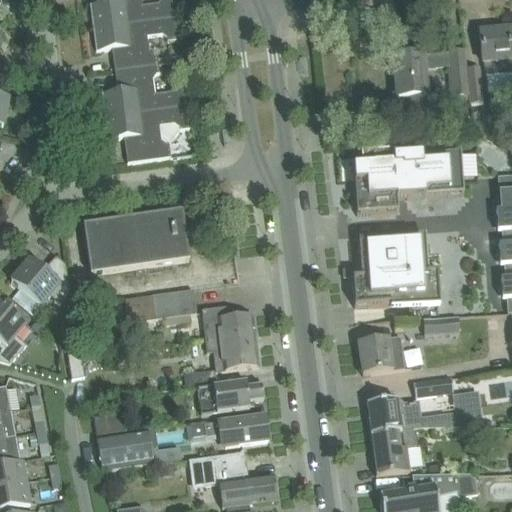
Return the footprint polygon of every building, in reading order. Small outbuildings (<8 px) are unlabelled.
[(105,0),(106,6),(90,8),(93,31),(174,20),(171,0),(161,0),(162,2),(158,7),(143,9),(141,0),(105,0)] [(174,20),(93,31),(96,55),(112,53),(115,74),(158,68),(157,59),(154,59),(149,55),(147,40),(162,38),(167,42),(168,45),(177,43),(177,42),(174,20)] [(494,34),(480,35),(482,55),(483,66),(484,66),(485,78),(486,78),(511,76),(511,63),(508,32),(506,33),(506,32),(503,30),(496,31),(494,33),(494,34)] [(393,84),(391,87),(392,97),(395,100),(397,100),(411,99),(413,127),(433,125),(435,125),(432,96),(426,97),(424,71),(447,68),(450,101),(455,100),(469,99),(466,71),(465,54),(448,55),(448,56),(422,58),(394,60),(396,83),(393,84)] [(118,95),(102,97),(105,120),(186,109),(183,86),(174,87),(174,91),(170,95),(155,98),(153,82),(156,77),(160,77),(158,68),(115,74),(118,95)] [(480,70),(466,71),(469,99),(470,102),(470,107),(483,106),(480,70)] [(186,109),(105,120),(108,143),(124,141),(128,167),(171,161),(169,148),(180,133),(189,132),(189,131),(186,109)] [(464,198),(461,156),(394,161),(394,155),(363,157),(360,157),(361,170),(356,170),(353,170),(357,218),(359,243),(361,281),(355,282),(352,282),(354,311),(357,311),(409,307),(428,306),(429,314),(429,322),(466,320),(457,198),(464,198)] [(511,179),(498,180),(498,182),(504,181),(505,195),(499,195),(500,215),(511,214),(511,179)] [(188,211),(166,214),(171,254),(194,251),(188,211)] [(511,214),(500,215),(496,215),(497,235),(501,235),(508,234),(509,248),(511,247),(511,214)] [(155,215),(134,218),(139,258),(160,255),(155,215)] [(134,218),(114,221),(119,260),(139,258),(134,218)] [(114,221),(93,223),(99,263),(119,260),(114,221)] [(93,223),(72,226),(77,266),(99,263),(93,223)] [(502,248),(498,249),(500,269),(504,269),(510,268),(511,282),(511,281),(511,247),(509,248),(502,248)] [(15,281),(11,286),(20,293),(27,298),(41,310),(50,299),(61,309),(63,311),(72,309),(70,298),(66,268),(56,260),(44,274),(32,265),(28,269),(24,273),(19,277),(15,281)] [(187,274),(175,276),(176,283),(188,282),(187,274)] [(150,279),(142,280),(144,292),(151,291),(150,279)] [(142,280),(134,281),(136,293),(144,292),(142,280)] [(511,281),(511,282),(501,282),(502,303),(511,302),(511,281)] [(109,285),(101,286),(103,297),(110,296),(109,285)] [(101,286),(93,287),(95,298),(103,297),(101,286)] [(129,334),(146,331),(145,325),(156,324),(197,318),(193,294),(152,299),(125,303),(129,334)] [(72,309),(84,308),(82,296),(70,298),(72,309)] [(0,365),(10,368),(23,353),(27,348),(16,339),(25,328),(11,316),(0,306),(0,365)] [(227,322),(226,311),(202,314),(206,343),(255,336),(253,319),(227,322)] [(87,316),(78,317),(78,329),(88,328),(87,316)] [(424,340),(459,338),(458,321),(423,324),(424,340)] [(37,323),(31,331),(40,338),(46,331),(37,323)] [(148,349),(165,347),(163,335),(147,337),(148,349)] [(259,371),(255,336),(206,343),(208,357),(222,356),(224,375),(259,371)] [(363,379),(382,376),(404,373),(400,341),(358,347),(363,379)] [(72,383),(85,381),(81,356),(68,359),(72,383)] [(187,392),(216,388),(215,375),(186,379),(187,392)] [(451,382),(413,388),(415,401),(415,402),(453,396),(451,382)] [(247,391),(246,385),(215,389),(197,392),(200,419),(250,412),(249,406),(264,404),(261,389),(247,391)] [(6,390),(0,391),(0,417),(11,416),(6,390)] [(420,405),(397,408),(396,402),(386,404),(367,407),(367,409),(368,409),(372,437),(371,437),(371,439),(413,433),(421,432),(459,431),(478,431),(484,430),(480,396),(454,399),(456,417),(422,422),(420,405)] [(32,412),(41,410),(39,398),(30,400),(32,412)] [(11,416),(0,417),(0,442),(15,440),(12,420),(11,416)] [(124,438),(121,417),(94,421),(97,443),(128,439),(128,437),(124,438)] [(269,445),(266,419),(187,430),(189,444),(220,440),(221,451),(269,445)] [(43,423),(34,425),(36,437),(45,435),(43,423)] [(371,439),(370,439),(370,441),(372,440),(372,444),(374,457),(377,479),(376,479),(376,481),(410,476),(409,471),(407,453),(415,451),(414,439),(413,433),(371,439)] [(45,435),(36,437),(38,448),(48,446),(45,435)] [(102,475),(122,472),(156,467),(154,455),(157,451),(155,435),(128,439),(97,443),(102,475)] [(15,440),(0,442),(0,468),(20,465),(20,464),(17,449),(15,440)] [(241,456),(191,463),(195,490),(219,487),(219,490),(222,511),(224,511),(226,511),(248,511),(248,509),(277,505),(275,487),(274,482),(274,479),(245,483),(244,480),(247,479),(245,463),(242,463),(241,456)] [(20,465),(0,468),(0,491),(27,486),(25,478),(23,464),(20,464),(20,465)] [(58,468),(49,470),(50,482),(60,480),(58,468)] [(473,483),(473,479),(412,479),(414,494),(380,500),(381,511),(438,511),(437,500),(456,495),(458,502),(477,499),(475,483),(473,483)] [(60,480),(50,482),(52,493),(62,491),(60,480)] [(27,486),(0,491),(0,511),(6,511),(17,510),(31,508),(27,486)]
